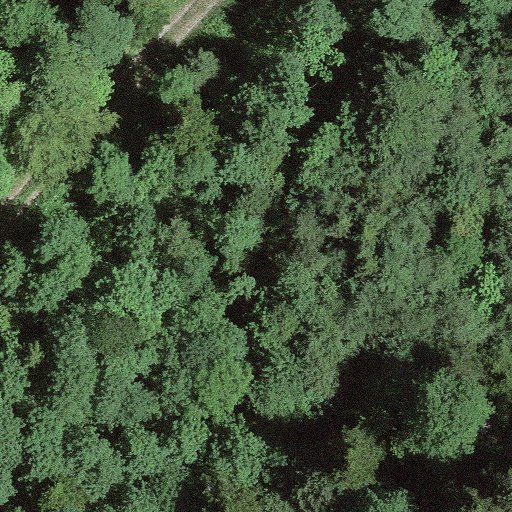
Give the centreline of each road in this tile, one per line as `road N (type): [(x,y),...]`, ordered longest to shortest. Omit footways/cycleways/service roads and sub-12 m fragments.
road 1 (track): [(193,511),(348,0)]
road 2 (track): [(214,0),(61,139),(0,222)]
